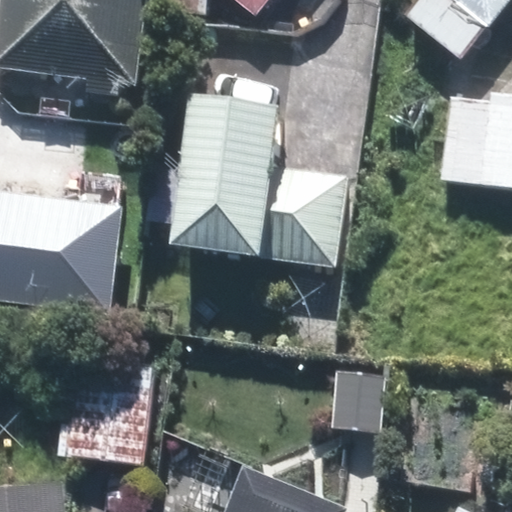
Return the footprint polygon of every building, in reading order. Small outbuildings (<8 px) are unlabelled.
[(6,0),(0,66),(0,69),(135,82),(142,0),(6,0)] [(245,0),(267,17),(280,0),(245,0)] [(501,21),(509,28),(511,24),(511,0),(434,0),(418,21),(469,61),(501,21)] [(277,171),(283,101),(191,93),(177,246),(335,261),(343,177),(277,171)] [(511,98),(462,93),(452,181),(511,187),(511,98)] [(0,289),(113,301),(123,207),(0,194),(0,289)] [(154,363),(75,352),(61,455),(140,466),(154,363)] [(385,375),(338,374),(336,429),(383,430),(385,375)] [(341,511),(246,471),(228,511),(341,511)] [(61,511),(59,485),(0,490),(0,511),(61,511)]
